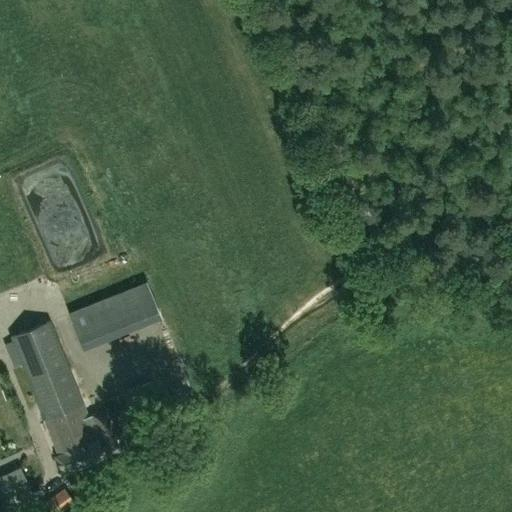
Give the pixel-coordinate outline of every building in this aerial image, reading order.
[(83,349),(109,339),(93,302),(68,312),(83,349)] [(63,473),(105,457),(104,455),(126,447),(110,407),(87,416),(50,320),(11,335),(57,455),(56,456),(63,473)] [(123,393),(131,412),(160,401),(152,381),(123,393)] [(20,467),(0,476),(0,507),(32,492),(32,491),(20,467)] [(65,488),(45,502),(52,511),(58,511),(74,501),(65,488)]
